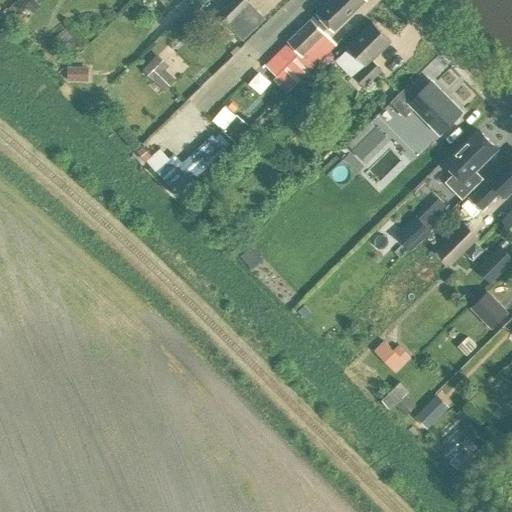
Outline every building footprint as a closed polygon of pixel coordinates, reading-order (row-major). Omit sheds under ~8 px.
[(33,0),(32,0),(25,7),(32,15),(40,7),(33,0)] [(226,27),(251,2),(248,0),(232,0),(216,17),(226,27)] [(366,0),(365,0),(331,0),(288,42),(302,56),(325,33),(323,31),(329,25),(334,31),(366,0)] [(372,60),(391,42),(372,22),(347,47),(366,66),(355,77),(364,87),(381,70),(372,60)] [(233,53),(240,47),(235,41),(228,47),(233,53)] [(154,59),(143,70),(165,92),(176,81),(154,59)] [(68,67),(68,82),(79,82),(79,67),(68,67)] [(414,108),(440,134),(462,113),(431,82),(421,91),(412,83),(413,82),(412,81),(390,103),(405,118),(414,108)] [(114,120),(123,112),(111,99),(102,107),(114,120)] [(235,142),(249,125),(236,114),(222,131),(235,142)] [(386,137),(376,128),(367,136),(376,146),(386,137)] [(446,183),(462,199),(482,179),(474,171),(496,148),(479,132),(445,166),(455,175),(446,183)] [(216,135),(185,162),(176,152),(156,169),(176,192),(227,148),(216,135)] [(145,162),(152,156),(142,145),(136,151),(145,162)] [(471,197),(483,209),(500,192),(506,198),(511,191),(511,161),(510,163),(508,160),(471,197)] [(431,230),(451,211),(439,198),(419,217),(431,230)] [(511,210),(501,221),(511,231),(511,210)] [(419,217),(417,215),(396,235),(410,251),(432,231),(431,230),(419,217)] [(451,265),(479,237),(464,222),(436,250),(451,265)] [(511,253),(503,244),(478,268),(489,279),(511,256),(511,253)] [(509,312),(488,290),(471,307),(492,329),(509,312)] [(306,320),(312,314),(304,306),(298,312),(306,320)] [(385,340),(375,350),(396,372),(411,357),(399,345),(394,350),(385,340)] [(426,429),(447,409),(436,398),(415,418),(426,429)]
